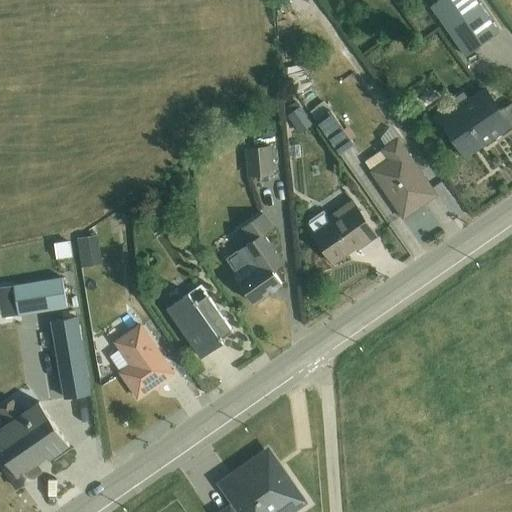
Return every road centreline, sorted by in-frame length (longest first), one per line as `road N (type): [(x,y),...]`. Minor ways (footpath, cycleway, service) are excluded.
road 1 (tertiary): [(75,511),(306,351)]
road 2 (tertiary): [(306,351),(511,208)]
road 3 (unclassified): [(336,511),(326,378),(306,351)]
